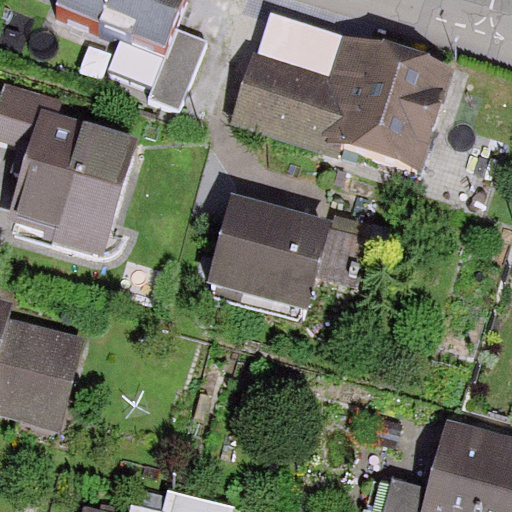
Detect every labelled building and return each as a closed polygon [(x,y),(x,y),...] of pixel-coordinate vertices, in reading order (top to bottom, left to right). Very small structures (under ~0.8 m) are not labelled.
[(219,9),(199,0),(87,0),(76,25),(188,76),(219,9)] [(357,90),(272,65),(250,139),(448,198),(481,88),(368,55),(357,90)] [(153,161),(61,135),(28,247),(121,274),(153,161)] [(356,238),(252,210),(229,298),(333,325),(356,238)] [(45,316),(0,306),(0,403),(13,406),(6,436),(74,451),(96,350),(40,338),(45,316)] [(443,502),(410,495),(406,511),(511,511),(511,441),(460,429),(443,502)]
